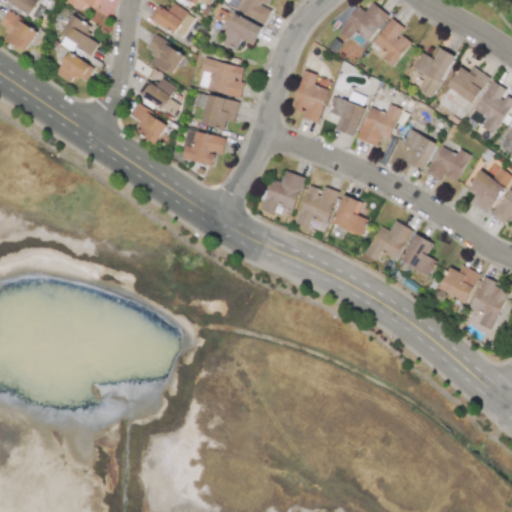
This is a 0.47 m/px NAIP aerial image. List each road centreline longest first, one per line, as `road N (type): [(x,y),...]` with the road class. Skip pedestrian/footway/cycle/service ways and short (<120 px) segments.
road 1 (tertiary): [(511,404),(398,311),(227,222)]
road 2 (tertiary): [(227,222),(0,68)]
road 3 (residential): [(267,130),(387,182),(511,254)]
road 4 (tertiary): [(227,222),(267,130),(283,61),(323,0)]
road 5 (residential): [(99,138),(126,63),(134,0)]
